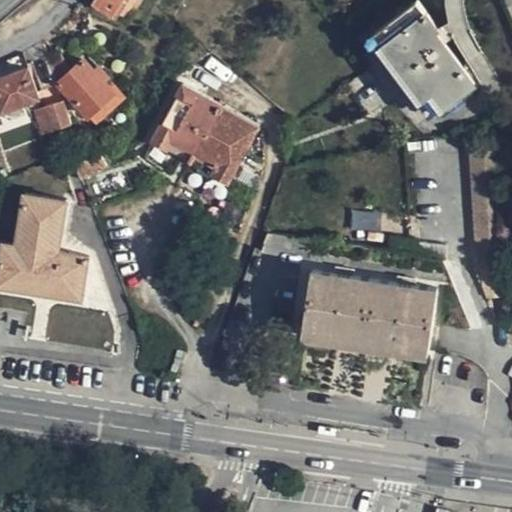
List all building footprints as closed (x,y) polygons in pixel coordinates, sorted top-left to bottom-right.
[(94,0),(93,2),(114,15),(123,0),(94,0)] [(415,4),(375,33),(432,114),(473,84),(415,4)] [(210,50),(183,76),(213,92),(228,64),(210,50)] [(44,70),(57,82),(46,53),(39,56),(45,67),(44,70)] [(45,67),(39,56),(29,60),(39,88),(55,83),(57,82),(44,70),(45,67)] [(60,82),(65,87),(90,116),(113,94),(105,82),(93,69),(83,60),(60,82)] [(93,69),(105,82),(109,78),(98,64),(93,69)] [(28,66),(0,77),(0,109),(39,94),(28,66)] [(214,167),(212,173),(230,183),(260,127),(182,83),(152,140),(170,150),(173,144),(214,167)] [(63,101),(44,107),(52,129),(70,123),(63,101)] [(52,129),(44,107),(35,110),(42,132),(52,129)] [(170,150),(212,173),(214,167),(173,144),(170,150)] [(105,167),(99,156),(79,166),(84,177),(105,167)] [(0,283),(82,297),(89,254),(61,248),(68,199),(24,191),(17,243),(0,239),(0,283)] [(430,349),(433,324),(438,289),(313,269),(304,331),(430,349)]
